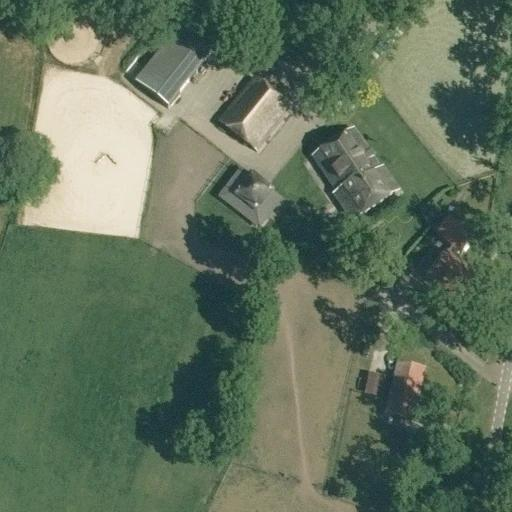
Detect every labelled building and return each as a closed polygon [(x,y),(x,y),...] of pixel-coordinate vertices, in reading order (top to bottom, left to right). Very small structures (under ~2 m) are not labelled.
[(167,111),(213,52),(180,27),(134,85),(167,111)] [(205,81),(218,91),(233,70),(220,61),(205,81)] [(257,153),(292,108),(255,79),(219,124),(257,153)] [(360,99),(350,89),(330,108),(339,118),(360,99)] [(354,130),(313,159),(337,193),(334,195),(344,210),(342,213),(347,220),(350,219),(353,223),(399,192),(383,168),(381,170),(354,130)] [(282,206),(240,171),(218,197),(261,232),(282,206)] [(458,300),(476,276),(455,260),(472,237),(449,219),(437,235),(453,247),(448,253),(447,252),(428,277),(458,300)] [(422,373),(398,367),(389,409),(413,414),(422,373)] [(384,378),(367,375),(364,395),(381,399),(384,378)]
